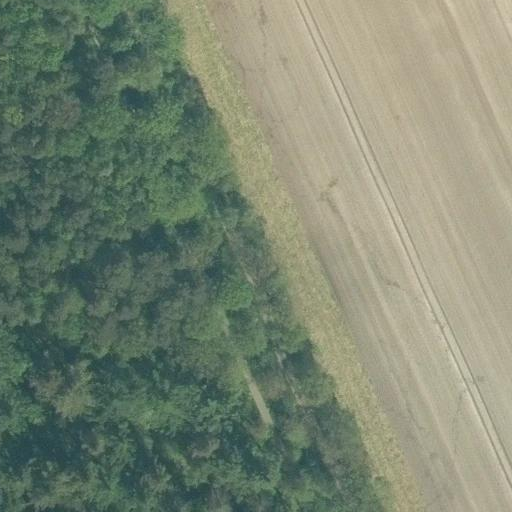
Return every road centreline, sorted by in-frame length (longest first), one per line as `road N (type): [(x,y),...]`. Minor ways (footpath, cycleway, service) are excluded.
road 1 (track): [(348,511),(166,95)]
road 2 (track): [(0,463),(225,511)]
